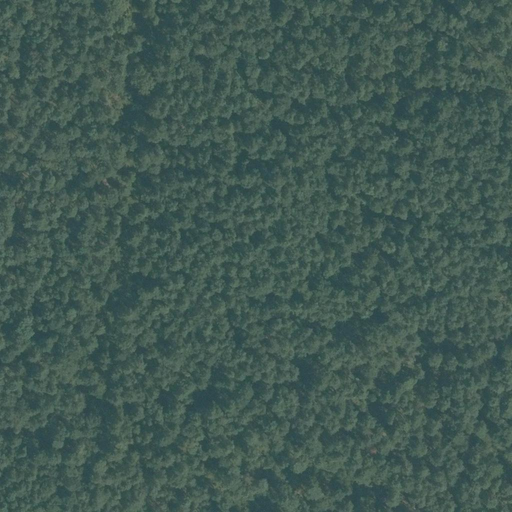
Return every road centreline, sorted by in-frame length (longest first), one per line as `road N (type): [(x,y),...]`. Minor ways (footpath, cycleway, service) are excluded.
road 1 (track): [(511,86),(284,45),(271,0)]
road 2 (track): [(511,332),(492,348),(445,511)]
